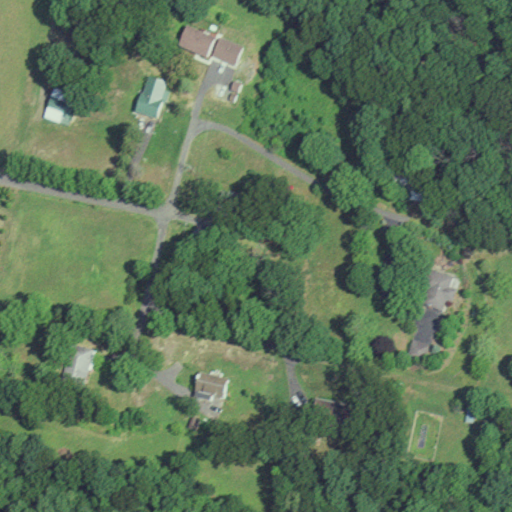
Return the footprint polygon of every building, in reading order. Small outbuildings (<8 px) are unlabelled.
[(241,46),(216,37),(216,38),(183,26),(176,45),(233,67),(241,46)] [(165,81),(142,76),(135,113),(157,118),(165,81)] [(63,116),(70,118),(78,95),(52,87),(43,117),(61,122),(63,116)] [(404,200),(425,200),(425,177),(392,176),(392,185),(404,185),(404,200)] [(216,212),(245,216),(248,196),(219,192),(216,212)] [(455,289),(449,287),(452,276),(430,270),(420,303),(441,310),(444,299),(451,301),(455,289)] [(407,358),(423,362),(427,344),(411,340),(407,358)] [(92,349),(69,344),(60,384),(84,389),(92,349)] [(220,397),(222,378),(197,376),(196,395),(220,397)]
